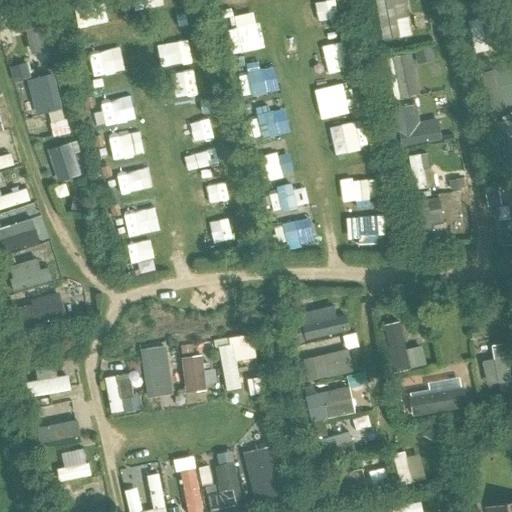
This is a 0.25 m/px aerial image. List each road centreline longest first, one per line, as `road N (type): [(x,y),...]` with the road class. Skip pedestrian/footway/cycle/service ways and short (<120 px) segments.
road 1 (track): [(0,51),(60,231),(80,266),(125,301),(103,327),(90,378),(125,511)]
road 2 (track): [(178,288),(113,13)]
road 3 (track): [(337,273),(276,0)]
road 4 (track): [(483,271),(482,226),(428,0)]
road 5 (track): [(389,276),(367,295),(364,318),(392,446)]
